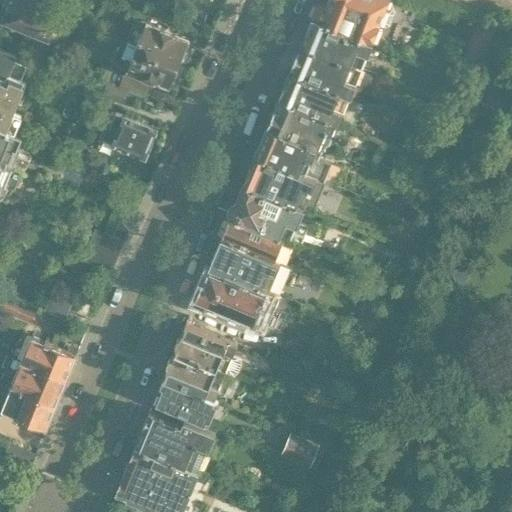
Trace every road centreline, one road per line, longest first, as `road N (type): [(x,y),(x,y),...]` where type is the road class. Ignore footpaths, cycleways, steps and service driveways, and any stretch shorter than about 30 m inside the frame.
road 1 (residential): [(200,123),(43,501)]
road 2 (residential): [(83,511),(239,137)]
road 3 (residential): [(239,137),(296,0)]
road 4 (residential): [(251,0),(200,123)]
